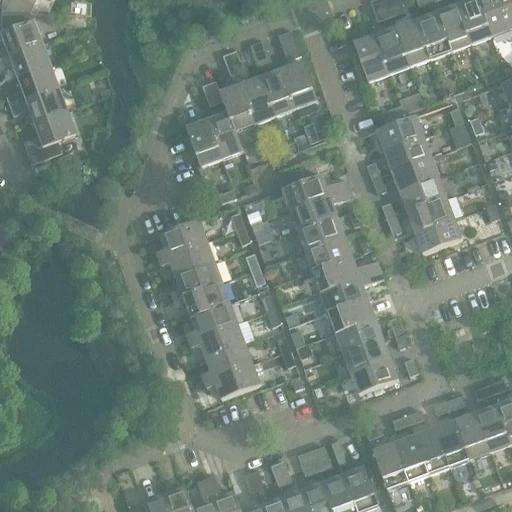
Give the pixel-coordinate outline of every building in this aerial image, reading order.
[(37,0),(3,0),(2,3),(1,16),(26,17),(30,17),(37,0)] [(399,0),(386,0),(385,1),(392,21),(406,16),(399,0)] [(415,0),(420,11),(433,6),(430,0),(415,0)] [(511,32),(499,0),(483,0),(478,2),(492,41),(511,34),(511,32)] [(511,0),(499,0),(511,32),(511,0)] [(379,26),(392,21),(385,1),(372,6),(379,26)] [(472,49),(492,41),(478,2),(458,10),(472,49)] [(458,10),(437,17),(452,56),(472,49),(458,10)] [(0,52),(0,63),(42,48),(33,25),(29,26),(26,17),(1,16),(1,28),(4,36),(0,37),(5,51),(0,52)] [(437,17),(417,25),(431,64),(452,56),(437,17)] [(411,71),(431,64),(417,25),(396,32),(411,71)] [(396,32),(376,40),(391,79),(411,71),(396,32)] [(299,55),(292,35),(278,40),(286,60),(299,55)] [(369,87),(391,79),(376,40),(355,48),(369,87)] [(272,65),(265,45),(251,50),(258,70),(272,65)] [(17,83),(50,71),(42,48),(0,63),(0,74),(12,70),(17,83)] [(237,55),(231,58),(238,77),(244,75),(237,55)] [(231,80),(238,77),(231,58),(224,60),(231,80)] [(304,66),(282,74),(297,113),(318,105),(304,66)] [(10,110),(58,93),(50,71),(17,83),(22,96),(7,102),(10,110)] [(277,120),(297,113),(282,74),(262,81),(277,120)] [(262,81),(242,89),(257,128),(277,120),(262,81)] [(511,85),(502,89),(510,110),(511,109),(511,85)] [(211,111),(224,106),(221,97),(217,86),(203,91),(211,111)] [(221,97),(224,106),(228,117),(229,117),(236,136),(257,128),(242,89),(221,97)] [(28,115),(33,128),(66,115),(58,93),(10,110),(14,120),(28,115)] [(421,95),(402,103),(408,116),(426,109),(421,95)] [(388,115),(391,123),(405,118),(402,109),(388,115)] [(465,127),(460,112),(451,115),(456,130),(465,127)] [(66,115),(33,128),(38,141),(24,146),(32,168),(62,157),(57,146),(75,140),(66,115)] [(229,117),(228,117),(208,125),(223,164),(244,156),(236,136),(229,117)] [(379,134),(387,156),(426,142),(418,120),(379,134)] [(471,125),(476,140),(485,136),(480,121),(471,125)] [(201,172),(223,164),(208,125),(187,133),(201,172)] [(318,125),(307,128),(313,146),(324,143),(318,125)] [(426,142),(387,156),(394,176),(433,162),(426,142)] [(58,163),(61,170),(72,166),(69,159),(58,163)] [(440,182),(433,162),(394,176),(402,196),(440,182)] [(368,170),(373,184),(382,181),(377,166),(368,170)] [(291,215),(350,193),(347,183),(327,191),(322,179),(310,184),(305,171),(279,181),(291,215)] [(387,195),(382,181),(373,184),(378,198),(387,195)] [(448,202),(440,182),(402,196),(409,216),(448,202)] [(222,208),(237,202),(234,193),(219,198),(222,208)] [(354,202),(350,193),(291,215),(299,235),(338,221),(333,209),(354,202)] [(448,202),(409,216),(416,237),(455,222),(448,202)] [(382,210),(388,224),(397,221),(391,206),(382,210)] [(500,222),(495,208),(486,211),(491,225),(500,222)] [(364,228),(358,213),(349,216),(355,231),(364,228)] [(231,220),(237,235),(246,232),(240,217),(231,220)] [(345,241),(338,221),(299,235),(307,256),(345,241)] [(397,221),(388,224),(393,239),(402,236),(397,221)] [(463,244),(455,222),(416,237),(424,258),(463,244)] [(160,264),(208,246),(200,224),(162,239),(167,254),(157,257),(160,264)] [(251,246),(246,232),(237,235),(242,250),(251,246)] [(373,254),(368,239),(359,242),(364,257),(373,254)] [(345,241),(307,256),(314,276),(353,262),(345,241)] [(216,266),(208,246),(160,264),(162,271),(172,267),(177,281),(216,266)] [(246,261),(252,276),(261,272),(255,258),(246,261)] [(357,273),(353,262),(314,276),(322,297),(381,274),(378,265),(357,273)] [(175,304),(223,286),(216,266),(177,281),(182,294),(172,298),(175,304)] [(266,287),(261,272),(252,276),(257,290),(266,287)] [(384,283),(381,274),(322,297),(329,317),(368,302),(364,291),(384,283)] [(231,307),(223,286),(175,304),(177,311),(187,307),(192,321),(231,307)] [(261,302),(267,317),(276,314),(270,299),(261,302)] [(368,302),(329,317),(337,337),(376,323),(368,302)] [(190,346),(239,328),(231,307),(192,321),(197,335),(188,339),(190,346)] [(281,329),(276,314),(267,317),(272,332),(281,329)] [(389,324),(395,339),(404,336),(398,321),(389,324)] [(383,343),(376,323),(337,337),(345,358),(383,343)] [(246,348),(239,328),(190,346),(193,353),(202,349),(207,363),(246,348)] [(291,337),(296,352),(306,349),(300,334),(291,337)] [(409,350),(404,336),(395,339),(400,353),(409,350)] [(276,343),(282,358),(291,354),(285,340),(276,343)] [(383,343),(345,358),(352,378),(391,363),(383,343)] [(205,386),(254,368),(246,348),(207,363),(212,376),(203,380),(205,386)] [(296,369),(291,354),(282,358),(287,372),(296,369)] [(419,377),(413,363),(413,362),(404,365),(410,380),(419,377)] [(399,384),(391,363),(352,378),(360,399),(399,384)] [(254,368),(205,386),(208,393),(217,390),(222,404),(262,389),(254,368)] [(305,392),(301,380),(292,384),(296,395),(305,392)] [(504,384),(490,389),(493,399),(507,394),(504,384)] [(479,404),(493,399),(490,389),(476,395),(479,404)] [(463,399),(449,405),(452,414),(466,409),(463,399)] [(511,404),(498,409),(511,448),(511,404)] [(437,420),(452,414),(449,405),(434,410),(437,420)] [(477,417),(491,456),(511,448),(498,409),(477,417)] [(422,415),(408,420),(411,429),(425,424),(422,415)] [(456,425),(471,464),(491,456),(477,417),(456,425)] [(397,435),(411,429),(408,420),(393,425),(397,435)] [(436,433),(450,472),(471,464),(456,425),(436,433)] [(381,430),(366,435),(370,445),(385,439),(381,430)] [(416,440),(430,479),(450,472),(436,433),(416,440)] [(395,448),(409,487),(430,479),(416,440),(395,448)] [(339,446),(332,448),(340,468),(346,466),(339,446)] [(389,495),(409,487),(395,448),(374,456),(389,495)] [(325,450),(312,455),(319,476),(333,471),(325,450)] [(319,476),(312,455),(298,460),(306,481),(319,476)] [(285,465),(272,470),(279,490),(293,486),(285,465)] [(344,480),(355,511),(377,511),(380,511),(365,472),(344,480)] [(258,475),(252,478),(259,498),(265,495),(258,475)] [(259,498),(252,478),(244,480),(252,500),(259,498)] [(355,511),(344,480),(323,487),(332,511),(355,511)] [(216,511),(241,511),(236,497),(223,502),(216,482),(207,485),(216,511)] [(216,511),(207,485),(198,488),(206,509),(196,511),(216,511)] [(332,511),(323,487),(304,495),(310,511),(332,511)] [(194,511),(187,493),(166,501),(170,511),(194,511)] [(310,511),(304,495),(284,502),(287,511),(310,511)] [(170,511),(166,501),(145,509),(145,511),(170,511)] [(287,511),(284,502),(264,510),(264,511),(287,511)]
